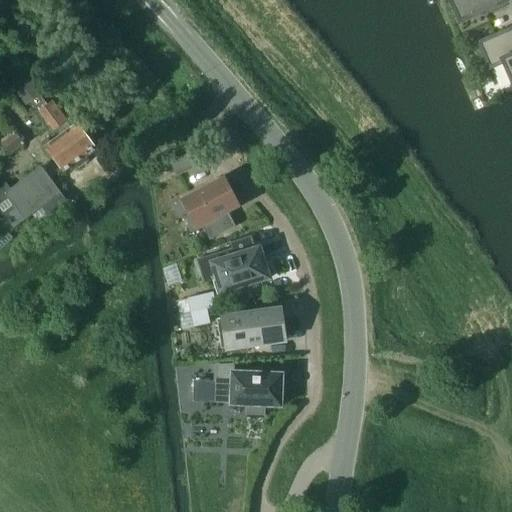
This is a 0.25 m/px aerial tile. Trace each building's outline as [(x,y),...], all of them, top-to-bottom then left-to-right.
[(503,0),(449,0),(459,22),(505,2),(503,0)] [(511,84),(511,31),(511,30),(479,44),(489,68),(502,62),(511,84)] [(17,90),(30,80),(18,64),(5,74),(17,90)] [(83,156),(93,149),(91,146),(93,142),(89,136),(84,136),(75,124),(70,127),(66,122),(67,121),(51,102),(37,112),(53,132),(55,131),(58,136),(43,147),(61,172),(73,163),(77,168),(87,161),(83,156)] [(0,147),(7,157),(23,145),(12,132),(10,134),(8,131),(0,136),(0,138),(1,140),(0,140),(0,147)] [(169,162),(175,178),(204,166),(197,151),(169,162)] [(10,189),(6,184),(0,188),(0,216),(10,230),(41,208),(47,217),(66,203),(40,168),(10,189)] [(181,201),(196,230),(202,227),(209,241),(235,228),(227,213),(238,208),(223,179),(181,201)] [(258,248),(210,263),(220,294),(268,279),(258,248)] [(279,342),(275,310),(225,317),(225,319),(216,320),(220,349),(229,348),(229,349),(279,342)] [(281,375),(231,373),(232,365),(214,366),(213,384),(230,384),(229,405),(246,406),(246,414),(262,415),(262,406),(279,407),(281,375)] [(424,387),(426,378),(428,370),(419,368),(415,385),(424,387)]
